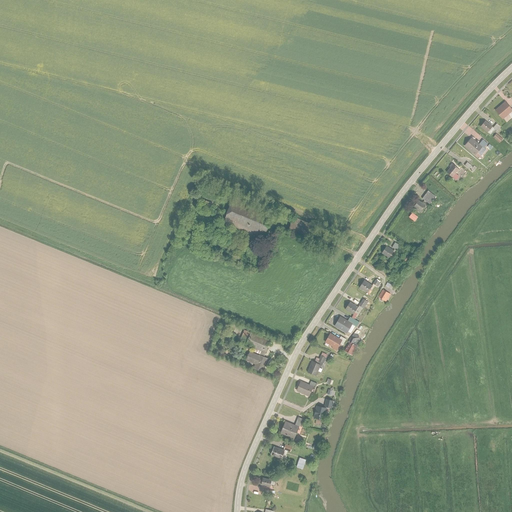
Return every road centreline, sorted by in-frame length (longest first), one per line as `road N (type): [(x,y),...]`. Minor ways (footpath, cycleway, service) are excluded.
road 1 (secondary): [(238,511),(246,466),(308,331),(413,177),(511,67)]
road 2 (track): [(370,238),(200,171)]
